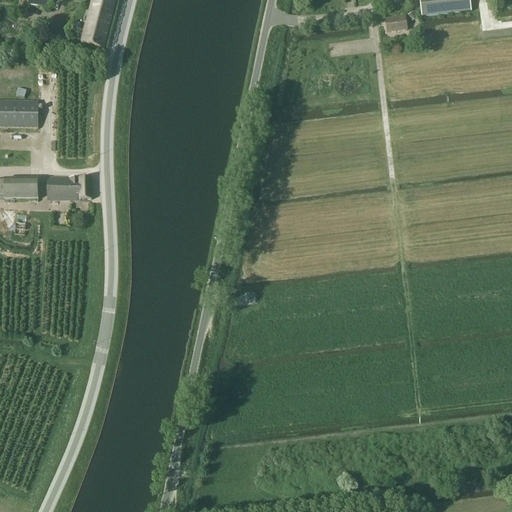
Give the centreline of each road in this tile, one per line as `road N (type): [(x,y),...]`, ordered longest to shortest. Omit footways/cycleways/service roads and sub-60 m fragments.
road 1 (secondary): [(46,511),(97,377),(109,312),(110,91),(130,0)]
road 2 (unclassified): [(165,511),(273,0)]
